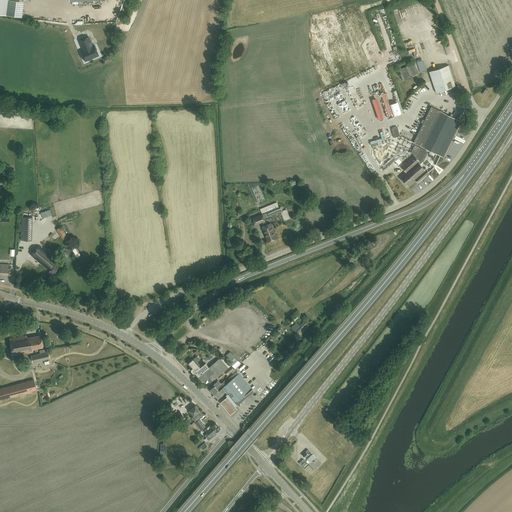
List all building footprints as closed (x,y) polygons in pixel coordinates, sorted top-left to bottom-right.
[(8,0),(0,0),(0,14),(7,15),(8,0)] [(94,45),(92,46),(90,47),(88,42),(91,41),(89,37),(79,40),(83,50),(81,51),(84,57),(85,61),(88,60),(99,55),(94,45)] [(455,86),(448,65),(429,71),(436,92),(455,86)] [(461,121),(438,109),(431,106),(413,142),(443,156),(461,121)] [(421,159),(425,150),(414,145),(411,152),(414,155),(403,165),(397,158),(393,161),(395,164),(399,168),(400,166),(405,171),(400,176),(408,186),(415,180),(417,182),(428,172),(426,169),(425,170),(419,164),(422,161),(421,159)] [(276,202),(260,208),(262,214),(264,218),(280,212),(284,221),(290,219),(286,209),(282,211),(281,206),(279,207),(276,202)] [(46,215),(43,216),(44,219),(53,216),(51,210),(45,212),(46,215)] [(264,225),(262,226),(268,241),(276,238),(270,223),(266,224),(264,220),(265,220),(264,218),(262,214),(253,218),(255,224),(262,221),(264,225)] [(32,240),(32,217),(22,216),(21,240),(32,240)] [(63,240),(68,237),(61,226),(56,229),(63,240)] [(48,269),(56,260),(39,245),(31,255),(48,269)] [(76,246),(72,248),(78,259),(81,257),(76,246)] [(0,274),(8,275),(9,264),(0,263),(0,274)] [(299,333),(307,324),(304,321),(295,330),(299,333)] [(33,349),(44,347),(41,335),(28,337),(25,335),(10,338),(13,355),(33,351),(33,349)] [(38,361),(50,358),(48,351),(36,354),(38,361)] [(232,365),(237,368),(242,362),(232,355),(230,359),(234,362),(232,365)] [(203,381),(209,376),(211,379),(208,380),(210,382),(228,367),(220,358),(209,367),(205,363),(201,366),(197,362),(200,360),(197,356),(188,363),(192,368),(191,369),(191,370),(193,372),(194,372),(195,371),(198,375),(203,381)] [(225,390),(235,402),(252,388),(237,370),(228,378),(230,380),(227,383),(225,380),(224,380),(220,384),(222,387),(220,389),(218,387),(215,390),(217,391),(216,391),(216,392),(214,394),(216,397),(225,390)] [(34,380),(2,388),(4,395),(5,395),(6,398),(37,389),(34,380)] [(210,389),(214,394),(216,392),(216,391),(217,391),(215,390),(218,387),(217,387),(220,384),(216,380),(213,383),(215,385),(210,389)] [(195,405),(189,410),(193,415),(191,416),(195,421),(202,415),(199,411),(200,410),(195,405)] [(185,416),(180,411),(166,424),(171,429),(185,416)] [(195,422),(201,430),(205,426),(199,419),(195,422)] [(210,425),(204,429),(207,433),(204,435),(206,437),(209,435),(210,434),(211,432),(210,432),(218,426),(215,423),(211,426),(210,425)] [(220,429),(218,426),(210,432),(211,432),(210,434),(209,435),(206,437),(208,440),(217,433),(216,432),(220,429)] [(204,450),(208,447),(205,442),(200,446),(204,450)] [(313,455),(308,450),(302,455),(308,460),(313,455)] [(310,474),(314,470),(308,464),(305,468),(310,474)]
